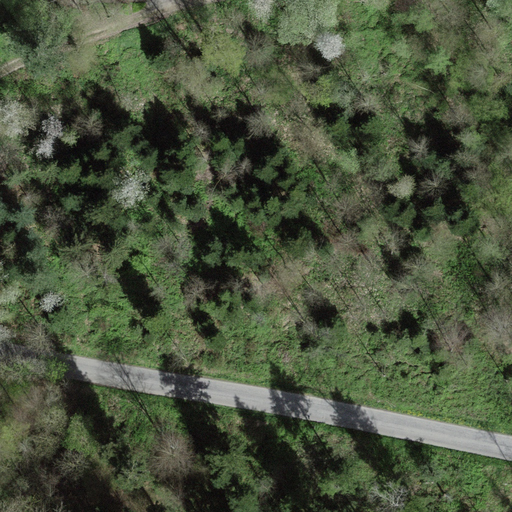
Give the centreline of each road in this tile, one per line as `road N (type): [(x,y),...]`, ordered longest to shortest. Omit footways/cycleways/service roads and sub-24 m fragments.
road 1 (unclassified): [(0,352),(511,448)]
road 2 (track): [(205,0),(19,71)]
